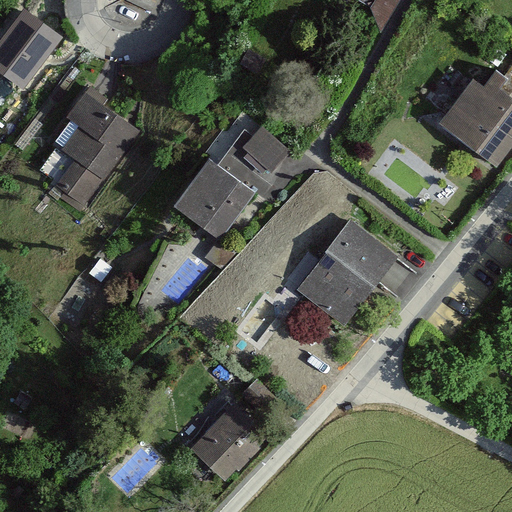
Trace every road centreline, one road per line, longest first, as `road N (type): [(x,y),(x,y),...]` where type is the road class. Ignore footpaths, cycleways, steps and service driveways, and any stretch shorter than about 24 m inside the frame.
road 1 (residential): [(511,188),(359,372),(227,511)]
road 2 (residential): [(82,0),(87,23),(101,36),(133,43),(152,39),(179,0)]
